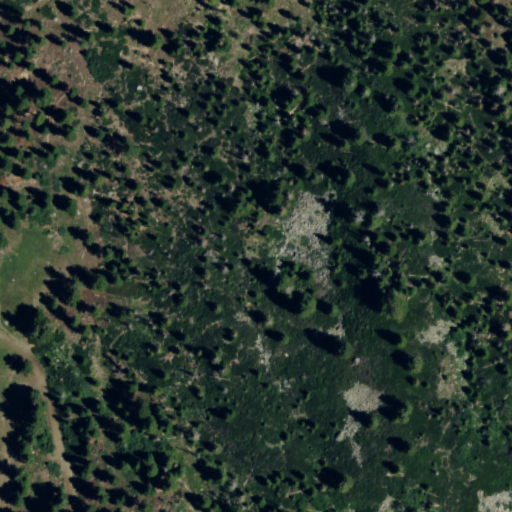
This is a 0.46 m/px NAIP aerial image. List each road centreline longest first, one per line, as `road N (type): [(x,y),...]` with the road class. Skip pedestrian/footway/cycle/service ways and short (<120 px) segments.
road 1 (track): [(0,330),(36,357),(77,511)]
road 2 (track): [(0,336),(10,366),(11,443),(0,501)]
